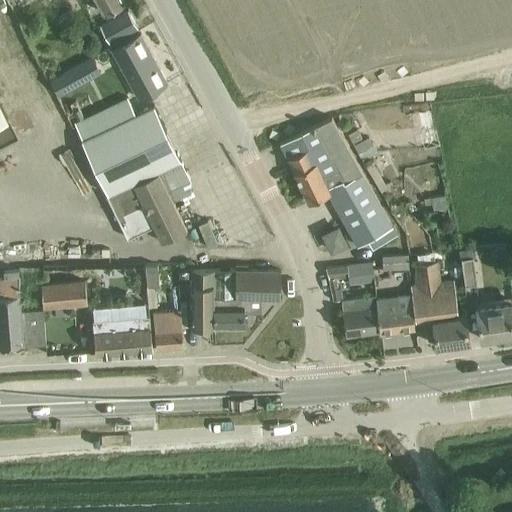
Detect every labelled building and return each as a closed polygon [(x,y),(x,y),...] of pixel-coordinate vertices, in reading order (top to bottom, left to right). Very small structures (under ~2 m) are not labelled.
[(100,0),(107,13),(125,3),(122,0),(100,0)] [(13,3),(0,8),(15,47),(28,42),(13,3)] [(110,43),(120,37),(138,28),(128,10),(101,25),(110,43)] [(56,18),(61,26),(73,18),(68,11),(56,18)] [(139,98),(150,92),(168,82),(141,34),(113,49),(139,98)] [(97,55),(52,80),(56,88),(101,63),(108,60),(104,52),(97,55)] [(128,96),(76,122),(127,238),(155,226),(162,242),(187,230),(170,192),(192,182),(181,160),(154,105),(136,114),(128,97),(128,96)] [(213,154),(213,108),(204,108),(204,154),(213,154)] [(286,141),(280,143),(309,203),(328,194),(358,248),(368,242),(372,250),(397,236),(393,228),(363,174),(333,119),(326,122),(299,134),(286,141)] [(380,151),(396,144),(389,128),(372,135),(380,151)] [(358,129),(348,134),(353,144),(363,139),(358,129)] [(235,164),(227,169),(237,187),(245,182),(235,164)] [(446,194),(432,197),(435,210),(448,208),(446,194)] [(241,209),(220,216),(226,232),(236,228),(242,246),(252,243),(241,209)] [(325,234),(332,251),(346,244),(338,228),(325,234)] [(477,284),(473,257),(476,256),(475,247),(460,249),(465,286),(477,284)] [(383,270),(409,269),(408,253),(382,254),(383,270)] [(469,341),(467,321),(465,308),(458,309),(454,280),(440,282),(437,260),(435,261),(434,254),(416,256),(418,263),(416,264),(416,266),(412,265),(411,283),(416,284),(416,285),(411,286),(412,291),(413,301),(416,321),(433,319),(437,345),(469,341)] [(341,266),(327,269),(328,276),(332,291),(334,301),(342,300),(346,336),(382,332),(376,298),(376,296),(371,296),(362,297),(348,299),(343,300),(341,288),(338,289),(336,276),(343,276),(348,275),(349,284),(374,281),(372,262),(341,266)] [(158,265),(146,265),(148,286),(160,285),(158,265)] [(0,348),(24,347),(24,346),(46,344),(43,307),(88,302),(86,279),(42,283),(40,266),(4,269),(5,277),(0,277),(0,348)] [(214,327),(214,326),(214,269),(191,269),(191,327),(214,327)] [(281,270),(214,269),(214,326),(244,326),(244,313),(261,313),(261,298),(281,298),(281,270)] [(376,298),(382,332),(415,327),(413,307),(412,299),(411,294),(376,298)] [(511,334),(511,301),(511,300),(477,305),(482,339),(511,334)] [(159,308),(153,309),(157,348),(184,346),(181,310),(159,312),(159,308)] [(150,315),(93,320),(94,329),(94,334),(96,354),(153,349),(151,329),(151,324),(150,315)]
